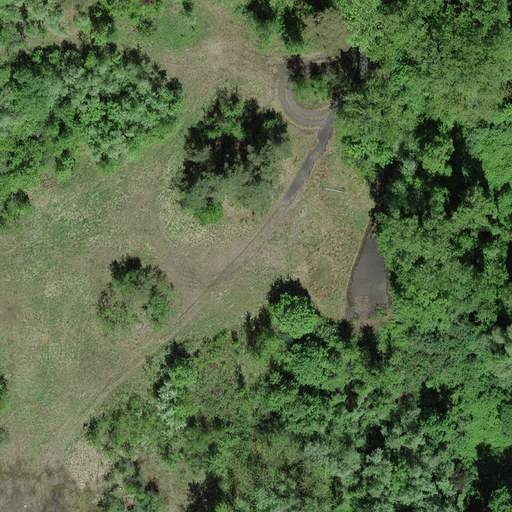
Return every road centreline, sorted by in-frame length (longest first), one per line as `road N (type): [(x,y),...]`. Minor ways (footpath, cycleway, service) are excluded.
road 1 (track): [(225,275),(273,226),(385,18),(386,0)]
road 2 (track): [(332,116),(297,115),(285,102),(286,85),(300,69),(372,42)]
